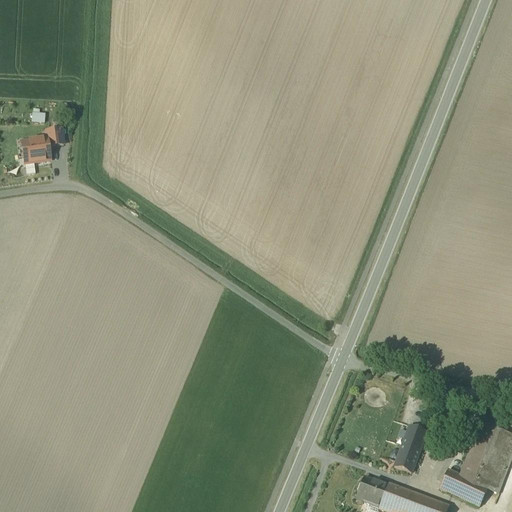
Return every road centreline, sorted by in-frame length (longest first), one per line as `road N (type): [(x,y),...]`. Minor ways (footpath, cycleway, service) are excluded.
road 1 (unclassified): [(0,186),(60,177),(98,193),(176,253),(334,352)]
road 2 (secondary): [(474,0),(334,352)]
road 3 (unclassified): [(511,400),(334,352)]
road 4 (secondary): [(334,352),(265,511)]
